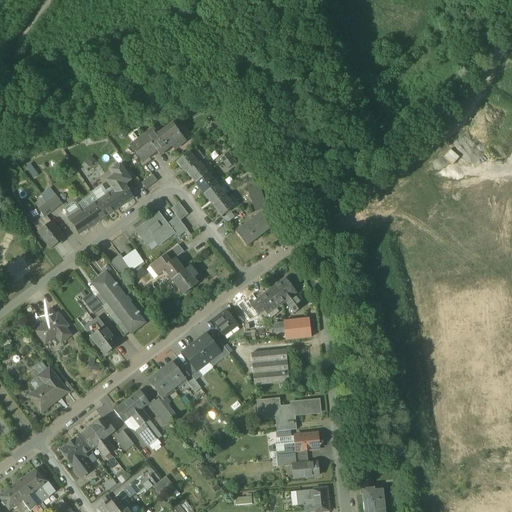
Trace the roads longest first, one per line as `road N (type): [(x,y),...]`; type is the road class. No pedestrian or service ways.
road 1 (unclassified): [(246,279),(179,190),(165,190),(0,314)]
road 2 (unclassified): [(318,224),(347,511)]
road 3 (unclassified): [(511,22),(454,123),(318,224)]
road 4 (residential): [(38,440),(246,279)]
road 5 (track): [(213,0),(303,234)]
road 6 (unclassified): [(269,0),(302,115),(318,224)]
